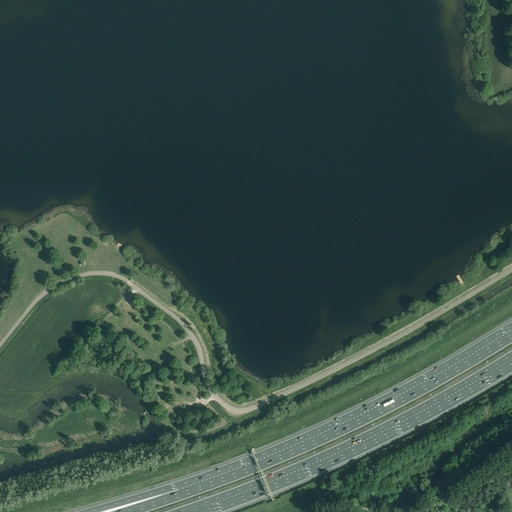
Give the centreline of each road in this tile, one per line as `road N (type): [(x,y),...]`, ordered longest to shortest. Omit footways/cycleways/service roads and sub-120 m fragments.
road 1 (unclassified): [(0,345),(49,289),(89,274),(118,276),(185,327),(215,397),(244,410),(374,349),(511,269)]
road 2 (motorway): [(511,331),(381,406),(180,490)]
road 3 (motorway): [(187,511),(351,448),(511,360)]
